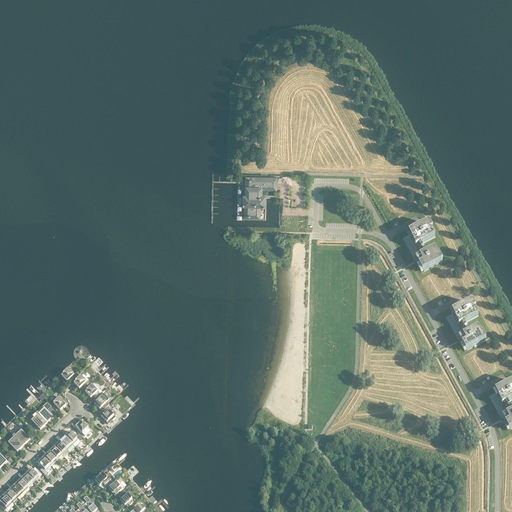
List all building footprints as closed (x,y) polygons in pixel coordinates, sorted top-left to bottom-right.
[(244,195),(243,205),(245,205),(245,215),(258,215),(259,205),(264,205),(264,204),(264,199),(263,199),(263,195),(261,195),(261,188),(270,188),(270,189),(276,189),(276,178),(259,178),(259,179),(246,179),(246,195),(244,195)] [(428,224),(419,229),(411,233),(410,234),(412,238),(410,239),(420,257),(417,259),(420,265),(424,272),(442,262),(441,262),(442,261),(439,255),(438,255),(434,249),(425,254),(420,246),(435,237),(431,231),(432,230),(428,224)] [(472,303),(471,303),(462,308),(454,312),(453,313),(455,317),(453,318),(463,336),(460,338),(463,344),(467,351),(485,341),(485,340),(482,334),(481,334),(477,328),(468,333),(463,324),(478,316),(474,310),(475,309),(472,303)] [(61,377),(67,382),(76,373),(71,368),(61,377)] [(79,389),(83,385),(85,387),(88,384),(86,382),(88,380),(83,375),(74,384),(79,389)] [(511,383),(505,387),(498,391),(496,392),(498,396),(496,397),(506,415),(503,417),(506,423),(510,430),(511,428),(511,411),(511,412),(506,403),(511,400),(511,383)] [(85,393),(90,399),(93,396),(95,398),(100,394),(97,392),(100,390),(94,384),(85,393)] [(96,402),(94,404),(100,410),(101,409),(103,411),(109,405),(107,403),(111,399),(104,392),(95,401),(96,402)] [(51,402),(53,404),(51,406),(56,411),(58,409),(60,411),(67,404),(62,399),(60,400),(57,396),(51,402)] [(47,403),(36,413),(47,424),(53,418),(51,416),(55,412),(47,403)] [(102,414),(103,415),(101,417),(109,425),(116,419),(114,416),(116,414),(111,408),(109,409),(108,408),(102,414)] [(47,424),(36,413),(30,420),(40,431),(47,424)] [(84,436),(90,431),(87,427),(88,426),(83,420),(75,427),(84,436)] [(20,429),(13,436),(24,446),(30,440),(20,429)] [(70,432),(65,437),(73,446),(75,448),(80,443),(78,441),(78,440),(70,432)] [(24,446),(13,436),(7,442),(17,453),(24,446)] [(65,437),(59,443),(67,451),(69,453),(70,453),(75,448),(73,446),(65,437)] [(59,443),(54,448),(62,456),(64,458),(69,453),(67,451),(59,443)] [(54,448),(49,453),(56,461),(62,456),(54,448)] [(49,453),(43,458),(51,466),(56,461),(49,453)] [(43,458),(38,464),(42,468),(40,470),(45,476),(47,474),(45,472),(51,466),(43,458)] [(26,471),(28,473),(26,475),(34,483),(39,478),(39,477),(41,475),(35,468),(35,469),(36,470),(35,470),(31,466),(26,471)] [(109,473),(107,475),(105,477),(103,475),(95,481),(100,486),(101,485),(105,490),(114,482),(112,479),(114,478),(109,473)] [(34,483),(26,475),(20,480),(28,488),(34,483)] [(121,479),(120,479),(108,489),(113,494),(114,494),(116,496),(124,488),(120,484),(122,482),(122,481),(121,479)] [(28,488),(20,480),(15,485),(23,493),(28,488)] [(23,493),(15,485),(10,490),(17,499),(23,493)] [(17,499),(10,490),(4,496),(12,504),(17,499)] [(126,505),(128,508),(133,503),(131,500),(132,500),(128,495),(127,495),(125,493),(119,498),(121,500),(120,501),(125,506),(126,505)] [(12,504),(4,496),(0,499),(0,508),(4,511),(12,504)] [(87,503),(82,507),(86,511),(94,511),(97,510),(86,497),(83,499),(87,503)] [(80,509),(76,511),(86,511),(82,507),(79,503),(76,505),(80,509)]
